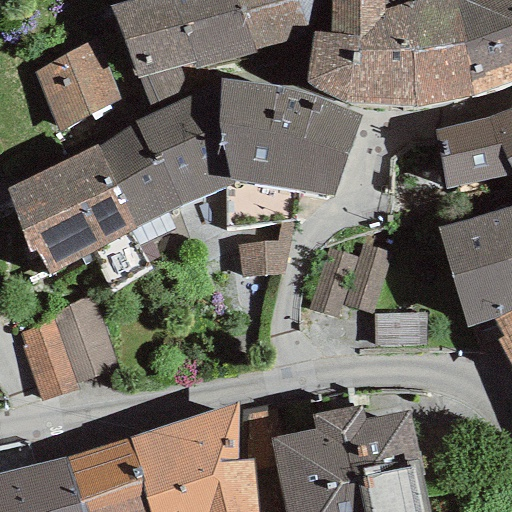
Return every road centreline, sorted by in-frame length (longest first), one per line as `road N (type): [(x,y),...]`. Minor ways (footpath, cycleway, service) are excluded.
road 1 (residential): [(511,96),(426,127),(389,123),(247,72),(214,76),(0,178)]
road 2 (residential): [(511,438),(467,392),(410,374),(237,388),(0,445)]
